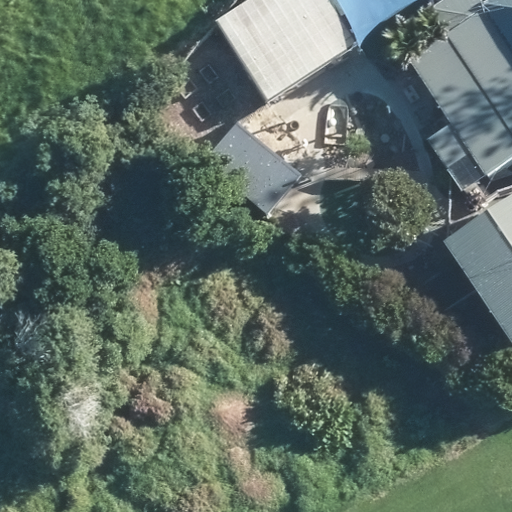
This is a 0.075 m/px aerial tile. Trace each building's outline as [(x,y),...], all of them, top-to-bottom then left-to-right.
[(279,104),(370,43),(341,0),(269,0),(229,27),(279,104)] [(511,0),(462,0),(444,12),(460,36),(422,60),(466,126),(441,142),(461,174),(487,158),(502,180),(511,173),(511,0)] [(260,131),(248,122),(182,66),(148,107),(277,216),(311,175),(260,131)] [(511,220),(471,249),(511,308),(511,220)] [(392,276),(366,258),(354,275),(380,292),(392,276)]
